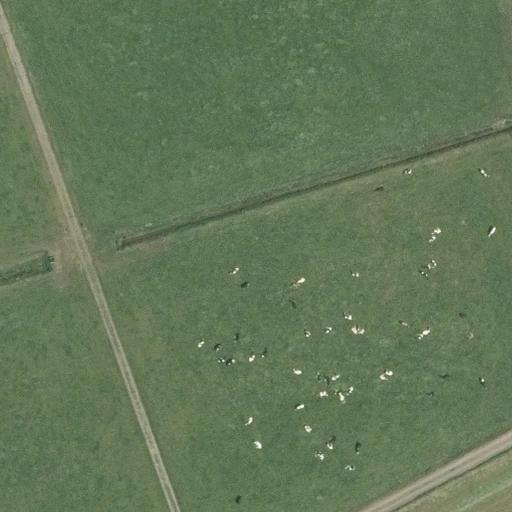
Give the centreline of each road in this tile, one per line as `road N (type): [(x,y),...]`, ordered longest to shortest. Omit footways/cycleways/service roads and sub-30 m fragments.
road 1 (track): [(175,511),(0,20)]
road 2 (track): [(511,437),(371,511)]
